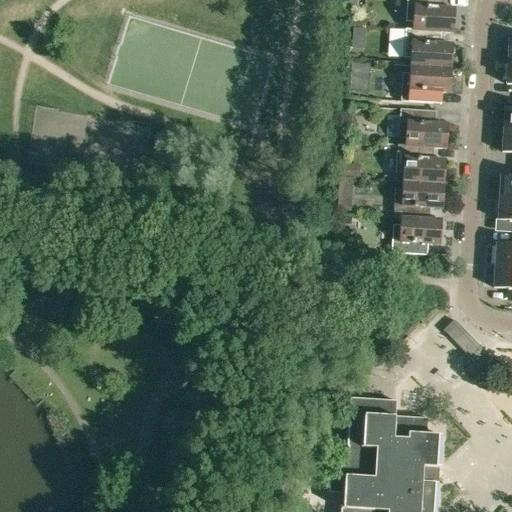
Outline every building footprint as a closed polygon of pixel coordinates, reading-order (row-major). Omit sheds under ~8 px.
[(405,30),(453,33),(455,9),(438,8),(438,0),(406,0),(405,22),(413,23),(412,30),(405,30)] [(411,59),(410,67),(451,69),(452,45),(436,43),(437,33),(453,34),(453,33),(405,30),(403,58),(411,59)] [(449,94),(451,69),(410,67),(410,74),(402,74),(400,102),(432,104),(433,92),(449,94)] [(511,108),(504,108),(503,130),(511,130),(511,108)] [(400,110),(399,126),(398,138),(406,139),(405,146),(397,145),(397,146),(446,149),(447,125),(431,123),(432,112),(400,110)] [(511,153),(511,130),(503,130),(501,153),(511,153)] [(397,146),(396,163),(396,174),(403,175),(403,182),(444,185),(445,160),(429,159),(429,149),(446,150),(446,149),(397,146)] [(362,166),(345,164),(343,177),(360,178),(362,166)] [(499,198),(511,199),(511,176),(500,176),(499,198)] [(444,185),(403,182),(402,190),(395,189),(393,218),(441,221),(441,220),(425,219),(425,208),(442,209),(444,185)] [(352,198),(338,197),(337,211),(351,212),(352,198)] [(511,199),(499,198),(497,221),(511,221),(511,199)] [(440,245),(441,221),(393,218),(401,219),(400,226),(392,226),(391,254),(423,256),(424,244),(440,245)] [(331,246),(346,249),(348,237),(334,234),(331,246)] [(511,245),(496,244),(494,266),(511,267),(511,245)] [(511,267),(494,266),(493,288),(511,289),(511,267)] [(475,343),(465,353),(480,369),(490,358),(475,343)] [(435,511),(438,483),(441,436),(426,435),(427,419),(395,417),(396,402),(348,399),(345,447),(348,447),(348,461),(328,460),(326,493),(342,494),(340,511),(435,511)]
